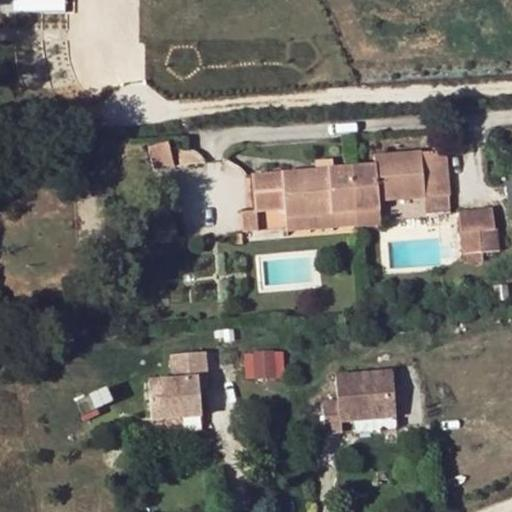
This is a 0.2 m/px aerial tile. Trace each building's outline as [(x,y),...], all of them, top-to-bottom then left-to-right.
[(374,167),(349,169),(352,211),(378,209),(377,203),(423,199),(446,196),(443,153),(374,159),(374,167)] [(164,156),(143,159),(147,183),(167,180),(164,156)] [(312,173),(326,171),(325,165),(311,166),(312,173)] [(352,211),(349,169),(326,171),(312,173),(251,178),(254,212),(284,210),(285,218),(352,211)] [(448,212),(446,196),(423,199),(425,214),(448,212)] [(352,211),(355,232),(379,230),(378,209),(352,211)] [(287,238),(355,232),(352,211),(285,218),(287,238)] [(490,211),(456,214),(459,257),(478,256),(476,235),(492,233),(490,211)] [(10,305),(0,306),(0,327),(13,326),(10,305)] [(286,348),(245,350),(247,378),(288,376),(286,348)] [(209,381),(207,355),(174,358),(176,383),(150,385),(154,423),(204,419),(202,398),(201,382),(209,381)] [(388,375),(332,380),(334,405),(319,406),(322,437),(339,435),(338,426),(393,421),(388,375)] [(209,381),(201,382),(202,398),(211,398),(209,381)]
